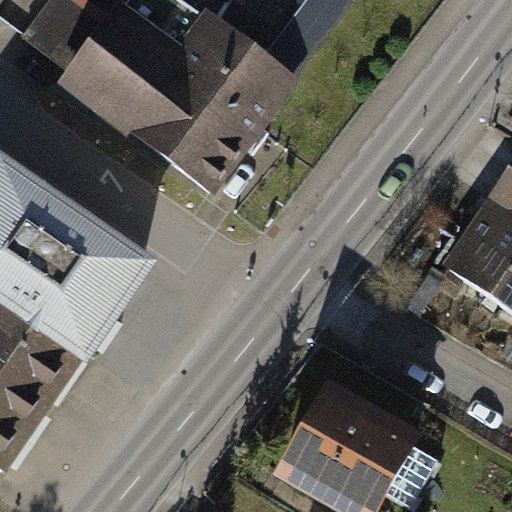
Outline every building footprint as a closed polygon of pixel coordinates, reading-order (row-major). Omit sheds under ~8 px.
[(0,0),(0,15),(11,0),(0,0)] [(341,0),(316,0),(278,50),(307,73),(355,11),(341,0)] [(126,10),(71,90),(224,196),(301,85),(212,23),(190,55),(126,10)] [(0,182),(0,294),(15,306),(88,350),(150,270),(0,182)] [(511,191),(494,220),(511,230),(511,191)] [(511,230),(494,220),(459,274),(511,307),(511,230)] [(0,463),(88,350),(15,306),(0,327),(0,463)] [(349,405),(298,488),(338,511),(398,511),(433,456),(349,405)]
